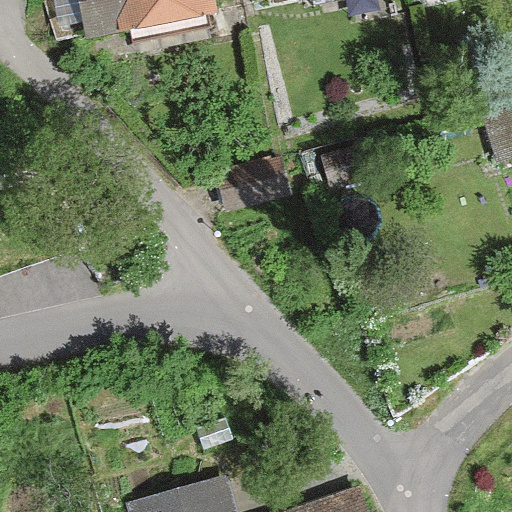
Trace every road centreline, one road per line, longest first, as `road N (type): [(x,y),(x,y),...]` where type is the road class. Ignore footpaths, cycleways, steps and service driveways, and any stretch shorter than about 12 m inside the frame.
road 1 (residential): [(236,301),(116,158),(0,41)]
road 2 (residential): [(408,501),(356,429),(236,301)]
road 3 (residential): [(236,301),(0,344)]
road 4 (residential): [(408,501),(482,401),(511,376)]
